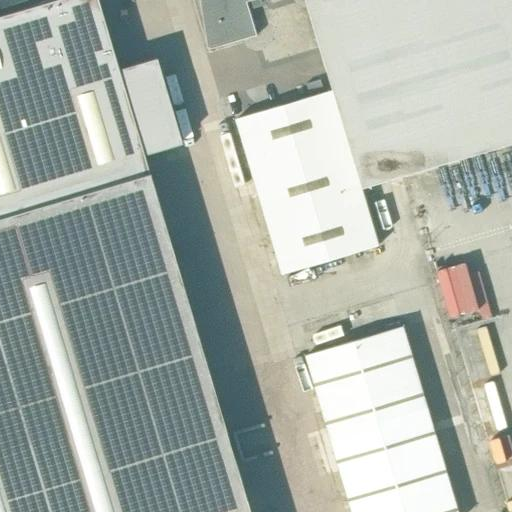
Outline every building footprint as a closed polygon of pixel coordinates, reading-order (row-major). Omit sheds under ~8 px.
[(0,511),(248,511),(142,154),(180,142),(154,57),(116,68),(95,0),(43,0),(0,13),(0,511)] [(201,0),(209,48),(211,47),(212,48),(258,35),(250,10),(265,5),(262,0),(201,0)] [(380,244),(363,188),(511,142),(511,0),(308,0),(335,89),(237,118),(283,273),(380,244)] [(443,270),(458,315),(492,304),(477,258),(443,270)] [(482,319),(454,325),(465,373),(493,367),(482,319)] [(354,511),(459,511),(404,325),(307,354),(354,511)]
